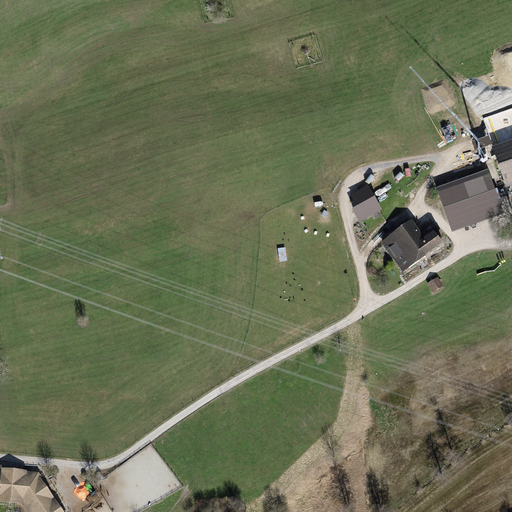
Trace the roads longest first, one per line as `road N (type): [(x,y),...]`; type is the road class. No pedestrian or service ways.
road 1 (track): [(471,246),(220,390),(118,459),(79,465),(0,457)]
road 2 (track): [(370,309),(360,259),(410,212),(452,150),(511,125)]
